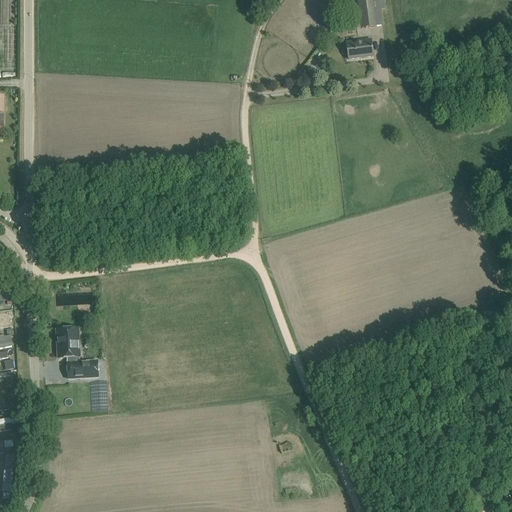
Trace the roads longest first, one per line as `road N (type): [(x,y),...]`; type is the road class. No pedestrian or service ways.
road 1 (unclassified): [(358,511),(251,254)]
road 2 (unclassified): [(30,277),(27,0)]
road 3 (unclassified): [(30,511),(30,277)]
road 4 (unclassified): [(30,277),(251,254)]
road 5 (unclassified): [(251,254),(243,110),(256,38)]
